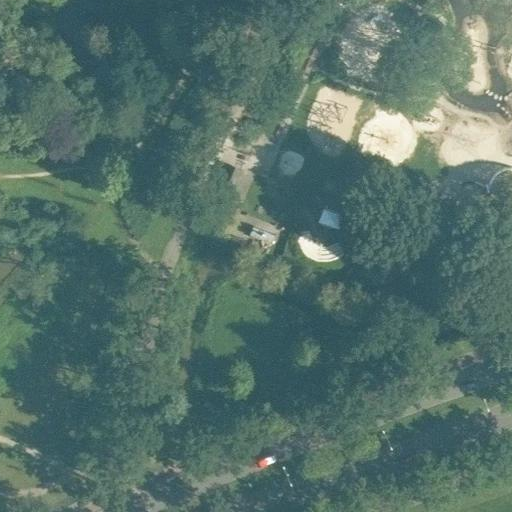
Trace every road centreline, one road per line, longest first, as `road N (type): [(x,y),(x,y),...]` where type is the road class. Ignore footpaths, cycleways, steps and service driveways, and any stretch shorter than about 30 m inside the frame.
road 1 (secondary): [(511,366),(139,511)]
road 2 (secondary): [(244,511),(511,415)]
road 3 (residential): [(218,135),(284,0)]
